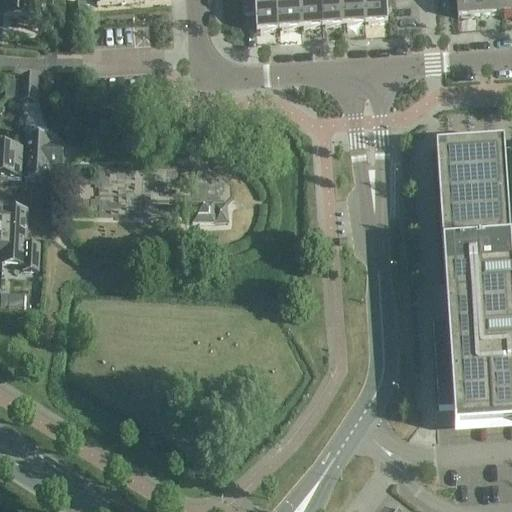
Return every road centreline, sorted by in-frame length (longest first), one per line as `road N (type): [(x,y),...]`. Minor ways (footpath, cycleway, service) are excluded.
road 1 (unclassified): [(333,459),(383,371),(377,269)]
road 2 (residential): [(347,71),(377,269)]
road 3 (residential): [(377,269),(379,69)]
road 4 (residential): [(347,71),(222,78),(203,71),(197,58)]
road 5 (secondary): [(121,511),(0,434)]
road 6 (residential): [(511,60),(379,69)]
